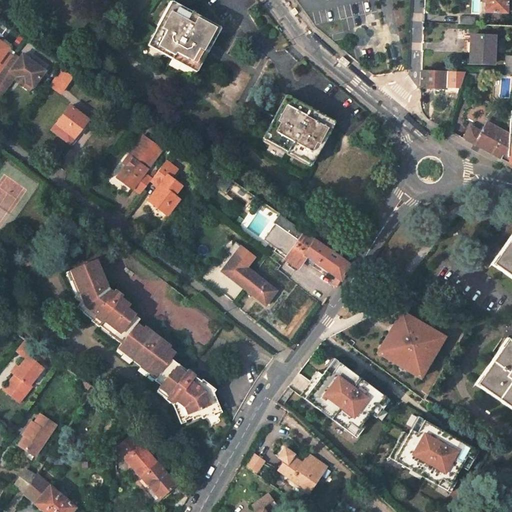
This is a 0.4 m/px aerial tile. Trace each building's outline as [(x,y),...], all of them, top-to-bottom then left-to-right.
[(511,0),(486,0),(486,12),(507,13),(507,5),(511,5),(511,0)] [(220,28),(172,2),(149,45),(197,72),(220,28)] [(477,17),(461,16),(461,24),(476,25),(477,17)] [(495,37),(471,36),(469,63),(493,64),(495,37)] [(19,59),(12,55),(11,57),(4,53),(7,49),(0,43),(0,82),(8,88),(16,76),(19,78),(33,88),(45,71),(22,55),(19,59)] [(75,74),(65,67),(51,86),(62,93),(75,74)] [(422,88),(448,89),(448,71),(423,71),(422,88)] [(17,81),(31,91),(33,88),(19,78),(17,81)] [(336,120),(291,93),(284,105),(286,107),(279,119),(276,117),(264,136),(312,164),(324,144),(320,142),(326,130),(329,132),(336,120)] [(79,105),(72,101),(70,104),(76,109),(79,105)] [(89,118),(70,104),(57,123),(76,137),(89,118)] [(465,138),(501,158),(503,153),(508,156),(510,134),(488,122),(480,135),(470,130),(465,138)] [(76,137),(57,123),(52,130),(71,143),(76,137)] [(117,180),(132,191),(134,188),(143,194),(153,180),(145,174),(162,151),(143,138),(128,158),(134,163),(129,170),(126,167),(117,180)] [(128,158),(123,165),(126,167),(129,170),(134,163),(128,158)] [(158,205),(171,214),(183,198),(178,194),(186,184),(176,177),(180,171),(167,161),(154,179),(163,186),(155,195),(161,201),(158,205)] [(155,195),(152,200),(158,205),(161,201),(155,195)] [(263,239),(277,248),(287,234),(274,224),(263,239)] [(277,248),(275,250),(297,265),(305,253),(341,279),(351,263),(295,224),(287,234),(277,248)] [(511,239),(495,264),(511,276),(511,239)] [(256,273),(234,256),(223,271),(245,287),(256,273)] [(154,336),(139,324),(142,319),(128,308),(130,306),(121,299),(124,296),(116,290),(113,293),(105,287),(108,283),(98,260),(72,270),(81,291),(76,298),(82,303),(81,305),(96,317),(104,323),(112,329),(111,331),(124,342),(121,347),(137,360),(144,366),(153,372),(152,374),(158,379),(156,382),(160,386),(159,388),(168,395),(177,402),(172,406),(176,415),(182,413),(186,422),(212,411),(214,413),(222,409),(216,393),(218,390),(205,379),(201,383),(194,378),(196,376),(189,370),(187,373),(179,366),(181,364),(173,359),(177,353),(171,348),(162,342),(164,339),(156,333),(154,336)] [(266,304),(277,290),(256,273),(245,287),(266,304)] [(401,311),(377,352),(420,378),(444,337),(401,311)] [(96,317),(93,321),(101,327),(104,323),(96,317)] [(511,341),(508,339),(476,384),(511,410),(511,341)] [(17,376),(8,387),(15,394),(18,391),(24,398),(33,387),(31,385),(45,369),(40,365),(35,360),(29,356),(35,349),(24,342),(17,351),(26,358),(20,366),(16,365),(12,370),(11,371),(17,376)] [(333,358),(303,398),(319,410),(322,406),(333,414),(330,418),(353,435),(369,413),(375,417),(383,407),(381,406),(387,398),(333,358)] [(137,360),(133,364),(141,371),(144,366),(137,360)] [(4,391),(20,403),(24,398),(18,391),(15,394),(8,387),(4,391)] [(168,395),(164,400),(172,406),(177,402),(168,395)] [(333,414),(322,406),(319,410),(330,418),(333,414)] [(176,415),(181,424),(186,422),(182,413),(176,415)] [(40,414),(19,446),(36,457),(57,425),(40,414)] [(417,416),(392,460),(410,470),(412,465),(424,472),(422,476),(446,490),(460,466),(466,470),(472,459),(470,458),(476,449),(417,416)] [(139,438),(133,443),(138,448),(143,443),(139,438)] [(138,448),(126,458),(161,498),(178,484),(143,443),(138,448)] [(277,471),(308,492),(325,468),(325,466),(308,455),(301,464),(291,457),(292,454),(283,448),(276,457),(283,462),(277,471)] [(266,461),(253,454),(246,466),(258,474),(266,461)] [(424,472),(412,465),(410,470),(422,476),(424,472)] [(26,470),(17,485),(26,491),(36,477),(26,470)] [(24,494),(45,511),(72,511),(77,507),(38,474),(36,477),(26,491),(24,494)] [(274,511),(279,508),(269,495),(254,506),(259,511),(258,511),(274,511)] [(12,511),(16,507),(15,506),(11,503),(1,511),(12,511)]
